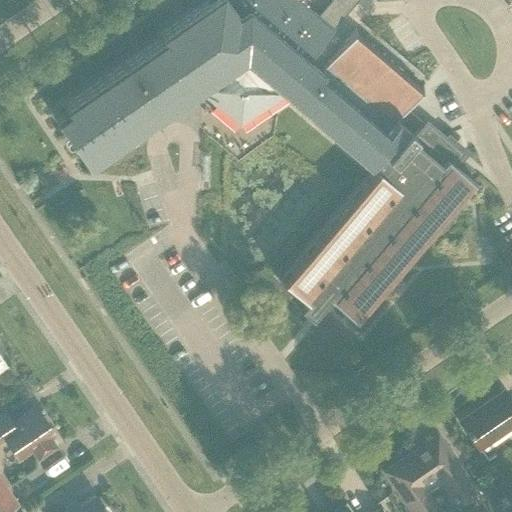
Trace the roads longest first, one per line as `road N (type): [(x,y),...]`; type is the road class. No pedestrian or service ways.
road 1 (residential): [(207,511),(511,301)]
road 2 (residential): [(187,511),(0,238)]
road 3 (residential): [(473,101),(415,9),(430,0)]
